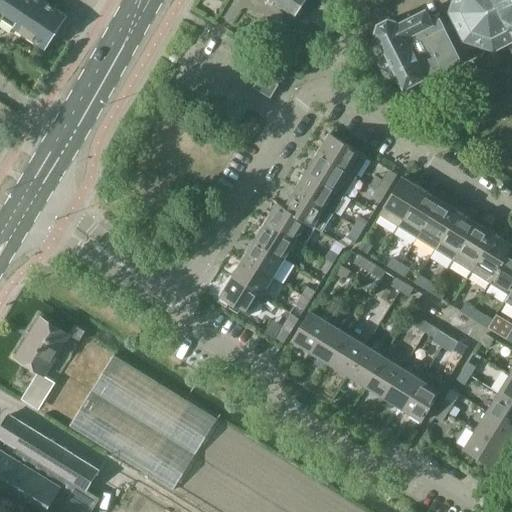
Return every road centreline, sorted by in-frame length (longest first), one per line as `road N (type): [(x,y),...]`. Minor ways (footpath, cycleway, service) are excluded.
road 1 (residential): [(492,511),(400,454),(369,463),(274,405),(274,384),(189,330),(174,289)]
road 2 (residential): [(174,289),(187,282),(286,126),(322,84)]
road 3 (residential): [(322,84),(401,135),(413,155),(511,209)]
road 4 (primary): [(142,0),(34,189)]
